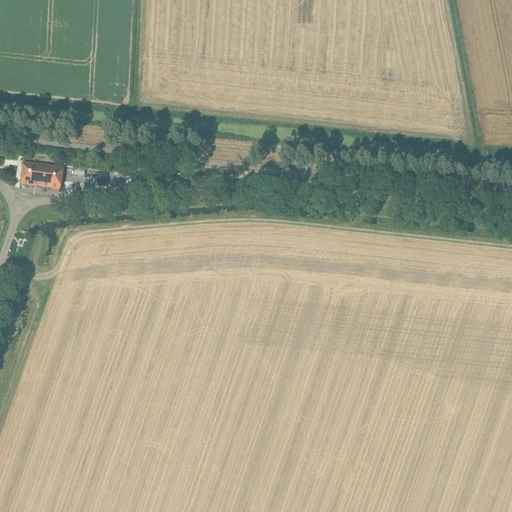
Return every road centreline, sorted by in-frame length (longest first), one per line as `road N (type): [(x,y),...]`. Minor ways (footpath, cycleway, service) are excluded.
road 1 (track): [(0,423),(66,235),(247,220),(511,246)]
road 2 (track): [(511,179),(0,121)]
road 3 (track): [(0,91),(511,147)]
road 4 (tertiary): [(308,173),(0,137)]
road 5 (unclassified): [(22,199),(98,202),(181,179),(308,173)]
road 6 (tertiary): [(511,196),(308,173)]
road 7 (track): [(468,174),(470,135),(445,0)]
